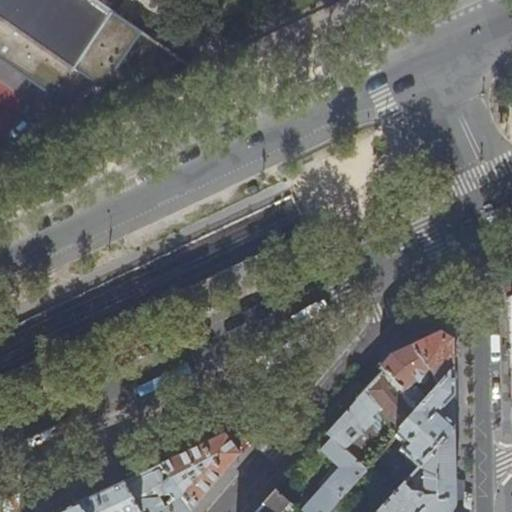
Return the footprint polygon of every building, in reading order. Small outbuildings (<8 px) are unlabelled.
[(0,0),(0,60),(69,109),(90,79),(103,89),(144,33),(97,0),(0,0)] [(411,341),(414,347),(418,345),(440,334),(437,328),(411,341)] [(381,372),(380,374),(418,411),(427,401),(412,385),(416,382),(418,384),(424,384),(426,380),(426,377),(418,369),(422,364),(439,389),(453,374),(453,364),(452,342),(440,334),(418,345),(414,347),(390,358),(384,364),(379,370),(381,372)] [(399,432),(418,411),(380,374),(352,406),(328,434),(325,437),(330,441),(366,472),(367,471),(372,466),(356,451),(365,443),(360,438),(375,424),(372,421),(379,414),(397,432),(399,432)] [(454,421),(453,374),(439,389),(427,401),(418,411),(399,432),(400,434),(396,439),(405,448),(400,453),(419,470),(454,431),(454,421)] [(406,485),(381,511),(452,511),(455,504),(455,485),(454,431),(419,470),(412,478),(416,481),(423,475),(423,494),(419,491),(412,491),(406,485)] [(174,459),(123,483),(137,511),(190,511),(196,506),(236,459),(240,455),(225,435),(174,459)] [(320,484),(325,489),(304,511),(330,511),(332,509),(341,500),(366,472),(330,441),(320,453),(335,466),(342,459),(348,464),(341,471),(336,467),(324,480),(320,484)] [(376,462),(372,466),(367,471),(390,492),(398,482),(376,462)] [(103,493),(76,505),(79,511),(137,511),(123,483),(103,493)] [(285,511),(298,511),(299,511),(278,491),(265,507),(260,511),(282,511),(284,510),(285,511)] [(344,511),(349,507),(341,500),(332,509),(335,511),(344,511)]
